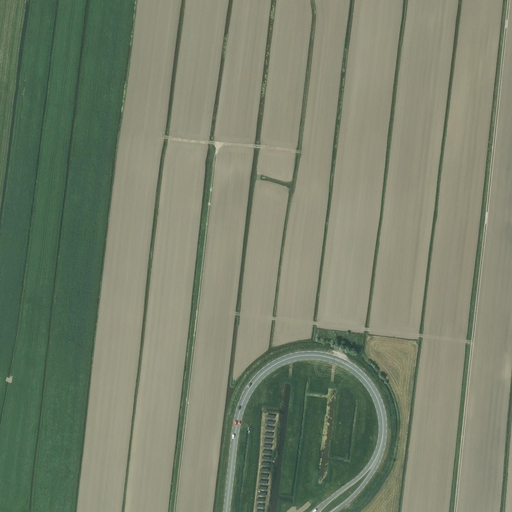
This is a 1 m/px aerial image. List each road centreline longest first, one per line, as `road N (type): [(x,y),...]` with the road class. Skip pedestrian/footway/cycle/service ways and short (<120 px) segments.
road 1 (track): [(457,511),(510,0)]
road 2 (tertiary): [(226,511),(244,397),(259,375),(288,358),(322,355),(367,381),(383,422),(378,455)]
